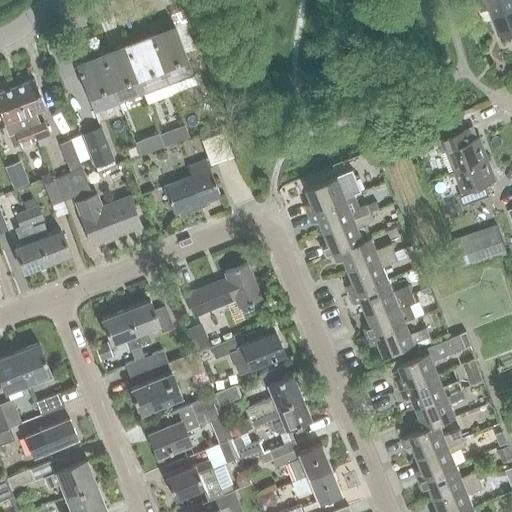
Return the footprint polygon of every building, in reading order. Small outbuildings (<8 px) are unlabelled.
[(511,0),(475,0),(480,11),(488,8),(498,34),(511,29),(511,0)] [(188,20),(174,25),(185,52),(198,46),(188,20)] [(174,24),(148,34),(168,85),(172,95),(198,85),(174,24)] [(144,95),(168,85),(148,34),(124,44),(144,95)] [(144,95),(124,44),(99,54),(119,105),(144,95)] [(95,114),(119,105),(99,54),(75,64),(95,114)] [(12,87),(33,141),(49,135),(44,121),(39,123),(35,111),(45,108),(34,79),(12,87)] [(19,146),(33,141),(12,87),(0,91),(0,112),(8,135),(14,133),(19,146)] [(96,167),(114,161),(99,125),(82,131),(96,167)] [(445,150),(453,171),(487,158),(479,137),(468,141),(463,129),(437,139),(441,151),(445,150)] [(168,131),(160,134),(164,146),(172,143),(168,131)] [(140,155),(164,146),(159,132),(135,141),(140,155)] [(231,156),(222,133),(201,141),(208,159),(186,168),(190,177),(163,187),(174,215),(179,213),(180,214),(193,209),(193,208),(220,197),(207,165),(210,164),(231,156)] [(12,135),(0,140),(0,141),(11,164),(24,157),(12,135)] [(88,158),(79,136),(57,145),(68,171),(80,166),(78,162),(88,158)] [(378,162),(372,149),(364,152),(369,165),(378,162)] [(487,158),(453,171),(462,192),(458,194),(462,206),(489,196),(484,184),(495,180),(487,158)] [(89,190),(80,168),(52,179),(61,201),(89,190)] [(352,170),(306,188),(312,201),(304,204),(308,213),(346,197),(361,191),(356,179),(352,170)] [(9,180),(13,189),(28,183),(25,174),(9,180)] [(51,205),(61,201),(52,179),(42,183),(51,205)] [(129,198),(101,208),(95,193),(74,201),(91,245),(140,226),(129,198)] [(319,219),(324,231),(370,212),(366,204),(351,210),(346,197),(308,213),(311,222),(319,219)] [(375,200),(366,204),(369,212),(378,208),(375,200)] [(25,209),(46,265),(69,256),(60,231),(47,236),(41,221),(43,220),(37,204),(25,209)] [(13,228),(20,246),(14,248),(24,273),(46,265),(25,209),(12,214),(17,227),(13,228)] [(333,252),(363,240),(363,239),(358,227),(373,221),(370,212),(324,231),(329,243),(321,246),(325,256),(333,253),(333,252)] [(498,230),(484,235),(491,256),(505,251),(498,230)] [(363,239),(363,240),(333,252),(333,253),(336,261),(344,258),(349,270),(394,251),(391,243),(376,249),(370,236),(363,239)] [(395,252),(398,260),(406,257),(402,249),(395,252)] [(346,285),(350,294),(388,279),(383,266),(398,260),(395,252),(394,251),(349,270),(354,282),(346,285)] [(239,309),(262,299),(247,264),(225,273),(227,279),(185,297),(193,318),(236,300),(239,309)] [(361,300),(366,312),(412,293),(408,285),(393,291),(388,279),(350,294),(354,303),(361,300)] [(364,328),(367,336),(405,321),(400,308),(415,302),(412,293),(366,312),(371,324),(364,328)] [(164,306),(152,310),(149,302),(125,311),(139,346),(150,342),(145,331),(158,326),(160,333),(172,328),(164,306)] [(128,351),(139,346),(125,311),(101,320),(111,345),(123,340),(128,351)] [(410,333),(405,321),(367,336),(371,345),(378,342),(384,355),(429,336),(426,327),(410,333)] [(201,326),(187,332),(194,350),(208,344),(201,326)] [(237,374),(285,354),(275,332),(241,346),(237,348),(232,337),(209,347),(213,358),(228,352),(237,374)] [(396,380),(400,389),(438,373),(432,361),(470,345),(464,332),(416,352),(418,356),(398,364),(403,377),(396,380)] [(37,344),(15,353),(27,385),(50,376),(37,344)] [(166,363),(162,351),(123,366),(128,377),(166,363)] [(181,397),(175,382),(203,371),(195,352),(167,363),(171,373),(130,389),(140,414),(181,397)] [(0,383),(4,394),(27,385),(15,353),(0,358),(0,383)] [(416,407),(462,388),(458,379),(443,386),(438,373),(400,389),(403,398),(411,395),(416,407)] [(244,408),(248,418),(300,396),(291,374),(267,384),(273,400),(262,405),(260,401),(244,408)] [(234,385),(213,394),(218,406),(239,397),(234,385)] [(413,422),(417,430),(417,431),(438,422),(438,423),(455,416),(450,403),(465,397),(462,388),(416,407),(421,419),(413,422)] [(57,393),(34,402),(39,415),(62,406),(57,393)] [(198,427),(222,417),(212,394),(188,404),(198,427)] [(300,396),(248,418),(253,428),(267,423),(269,429),(277,432),(285,429),(310,419),(300,396)] [(11,400),(0,403),(0,409),(7,428),(20,423),(11,400)] [(69,419),(24,438),(33,457),(77,439),(69,419)] [(156,457),(190,443),(180,419),(146,433),(156,457)] [(247,419),(228,427),(232,438),(248,431),(247,430),(251,429),(247,419)] [(416,456),(462,437),(459,428),(443,435),(438,423),(438,422),(417,431),(417,430),(400,437),(404,447),(411,444),(416,456)] [(8,428),(0,431),(0,444),(13,440),(8,428)] [(506,443),(502,431),(495,434),(499,446),(506,443)] [(230,436),(217,443),(228,468),(242,461),(230,436)] [(414,471),(418,480),(456,464),(451,452),(466,446),(462,437),(416,456),(422,468),(414,471)] [(288,462),(295,480),(306,475),(307,478),(332,468),(321,442),(298,452),(293,439),(268,450),(275,468),(288,462)] [(257,440),(237,449),(242,461),(262,452),(257,440)] [(511,458),(511,457),(508,446),(497,450),(502,462),(511,458)] [(263,464),(272,461),(268,451),(247,459),(250,465),(261,460),(263,464)] [(59,485),(64,498),(96,485),(86,460),(42,479),(47,490),(59,485)] [(5,478),(10,490),(53,473),(48,461),(5,478)] [(174,501),(203,489),(208,499),(222,494),(220,488),(208,461),(193,467),(193,466),(165,477),(174,501)] [(434,498),(480,479),(476,471),(461,477),(456,464),(418,480),(421,489),(429,486),(434,498)] [(291,482),(295,491),(297,497),(313,491),(318,502),(342,492),(332,468),(307,478),(306,475),(295,480),(291,482)] [(238,487),(249,482),(244,472),(237,474),(235,481),(238,487)] [(0,501),(12,496),(4,476),(0,477),(0,501)] [(434,511),(460,511),(473,507),(468,494),(483,488),(480,479),(434,498),(439,510),(434,511)] [(220,488),(222,494),(232,489),(230,484),(220,488)] [(102,511),(107,510),(96,485),(64,498),(69,510),(64,511),(102,511)] [(242,511),(234,490),(211,499),(215,510),(208,511),(242,511)] [(271,490),(256,496),(260,505),(273,505),(275,500),(271,490)]
